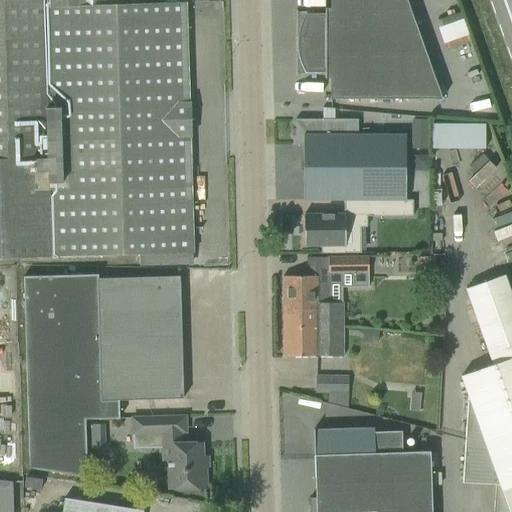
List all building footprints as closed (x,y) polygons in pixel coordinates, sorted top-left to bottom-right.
[(0,0),(0,261),(52,258),(44,6),(43,0),(0,0)] [(44,6),(52,258),(68,257),(192,253),(189,137),(190,137),(190,102),(188,102),(185,3),(134,4),(133,0),(49,0),(49,6),(44,6)] [(406,0),(329,0),(330,8),(324,8),(324,12),(297,12),(297,10),(295,10),(295,37),(301,37),(301,49),(296,49),(295,76),(297,76),(297,74),(324,74),(324,78),(330,78),(330,101),(331,101),(331,100),(442,100),(406,0)] [(315,120),(295,120),(295,145),(303,145),(303,200),(323,200),(344,200),(344,201),(372,200),(405,200),(405,135),(401,135),(357,135),(357,120),(348,120),(315,120)] [(426,120),(412,120),(412,148),(427,148),(426,120)] [(429,156),(415,156),(415,170),(429,170),(429,156)] [(372,201),(372,216),(408,216),(408,201),(401,201),(372,201)] [(360,253),(360,227),(366,227),(366,214),(304,214),(304,246),(321,246),(321,253),(345,253),(360,253)] [(368,278),(367,262),(328,262),(328,274),(351,273),(351,278),(368,278)] [(166,265),(139,265),(140,274),(166,274),(166,265)] [(511,511),(511,298),(504,275),(465,289),(492,365),(460,376),(467,396),(462,483),(495,485),(492,511),(511,511)] [(24,281),(26,342),(181,337),(179,276),(24,281)] [(283,277),(283,327),(343,326),(342,307),(329,307),(329,288),(317,288),(317,276),(283,277)] [(343,326),(283,327),(283,357),(343,357),(343,326)] [(181,337),(26,342),(30,468),(87,477),(85,419),(119,418),(118,400),(183,398),(181,337)] [(321,379),(321,397),(350,396),(350,379),(321,379)] [(203,457),(202,442),(181,443),(181,432),(180,418),(180,416),(162,417),(132,418),(132,434),(161,433),(162,460),(167,460),(168,479),(168,489),(206,488),(205,467),(208,467),(208,457),(203,457)] [(431,511),(429,451),(401,452),(400,427),(313,429),(315,498),(309,498),(309,511),(431,511)] [(0,511),(12,511),(12,482),(0,480),(0,511)] [(61,511),(142,511),(143,511),(64,498),(61,511)]
